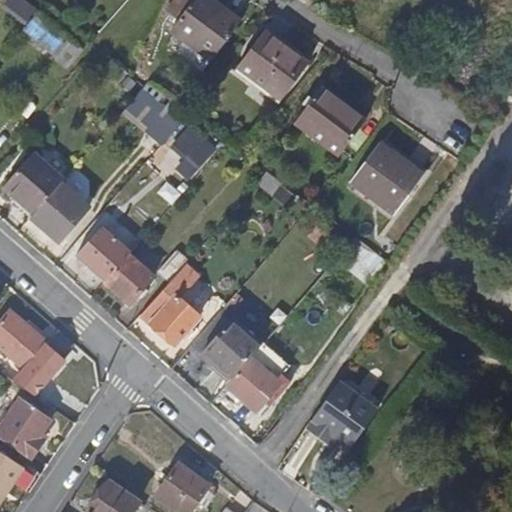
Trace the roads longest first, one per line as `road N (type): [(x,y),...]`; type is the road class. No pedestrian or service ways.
road 1 (unknown): [(265,482),(411,283),(511,127)]
road 2 (residential): [(135,372),(307,511)]
road 3 (residential): [(268,0),(443,104)]
road 4 (residential): [(0,252),(135,372)]
road 5 (residential): [(135,372),(39,511)]
